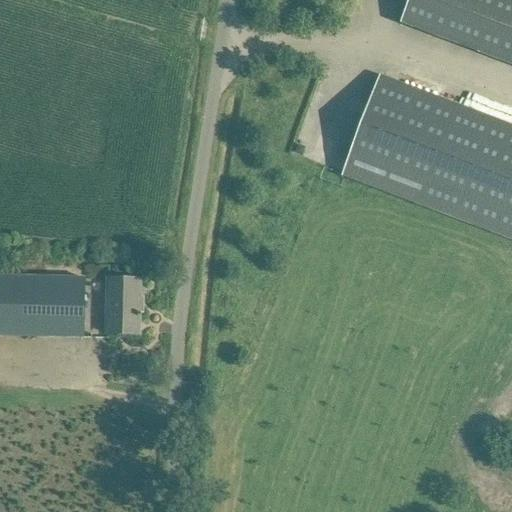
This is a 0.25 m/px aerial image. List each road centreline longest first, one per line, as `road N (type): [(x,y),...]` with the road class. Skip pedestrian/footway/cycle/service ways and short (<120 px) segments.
road 1 (unclassified): [(173,511),(181,342),(231,0)]
road 2 (unknown): [(178,396),(92,381),(19,353)]
